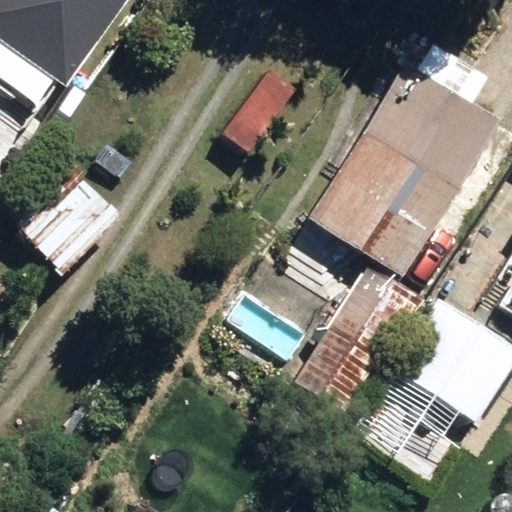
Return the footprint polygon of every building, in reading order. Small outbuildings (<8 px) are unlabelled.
[(0,72),(0,78),(44,110),(56,94),(61,97),(130,0),(0,0),(0,52),(10,59),(0,72)] [(307,225),(400,283),(498,126),(471,110),(487,83),(434,50),(417,78),(404,70),(307,225)] [(290,94),(264,74),(213,142),(239,162),(290,94)] [(11,237),(59,285),(119,225),(80,185),(82,182),(75,174),(11,237)] [(291,388),(340,418),(422,309),(365,272),(291,388)] [(388,376),(474,432),(511,373),(511,355),(434,304),(388,376)] [(341,452),(416,501),(447,453),(374,404),(341,452)]
